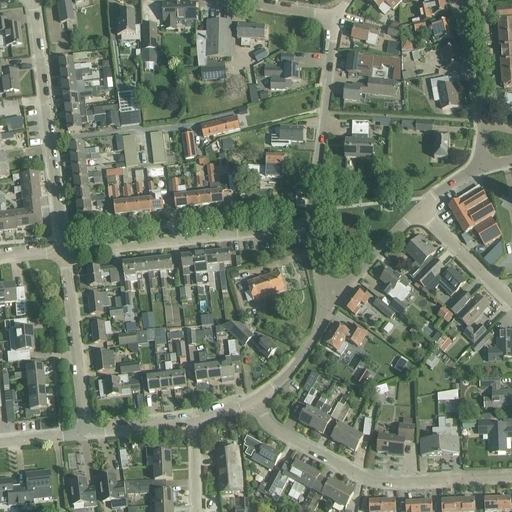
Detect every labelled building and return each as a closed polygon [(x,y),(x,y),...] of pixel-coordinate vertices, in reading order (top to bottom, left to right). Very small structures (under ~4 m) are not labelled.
[(370,0),(370,1),(377,8),(379,10),(384,15),(391,8),(393,11),(404,0),(403,0),(370,0)] [(413,25),(422,23),(435,20),(434,16),(447,13),(444,0),(424,0),(425,6),(418,8),(421,18),(412,20),(413,25)] [(70,2),(57,4),(60,23),(73,21),(70,2)] [(164,5),(164,15),(164,21),(166,21),(166,30),(175,30),(175,21),(196,21),(196,14),(196,4),(164,5)] [(511,6),(498,8),(499,19),(504,89),(511,88),(511,6)] [(121,22),(117,22),(117,36),(121,36),(125,36),(125,41),(140,41),(140,43),(141,43),(140,26),(140,28),(135,28),(135,12),(120,12),(121,22)] [(0,40),(1,48),(21,45),(18,25),(7,26),(6,19),(0,20),(0,32),(4,32),(5,38),(0,38),(0,40)] [(429,26),(433,43),(444,41),(453,39),(449,21),(440,23),(429,26)] [(207,57),(231,58),(232,22),(207,22),(207,33),(197,33),(197,40),(198,67),(207,67),(207,57)] [(418,33),(425,31),(423,22),(416,24),(418,33)] [(144,50),(157,50),(157,25),(144,26),(144,50)] [(355,26),(352,38),(368,42),(367,44),(376,47),(379,38),(381,30),(373,28),(364,25),(363,28),(355,26)] [(265,41),(265,38),(266,28),(238,26),(238,36),(238,40),(242,40),(242,48),(250,48),(250,41),(265,41)] [(401,31),(400,31),(389,28),(387,35),(398,39),(401,31)] [(390,48),(389,55),(399,57),(401,44),(391,42),(390,48)] [(408,42),(402,43),(402,54),(414,51),(412,45),(408,42)] [(445,49),(441,50),(443,62),(446,61),(447,67),(450,67),(459,65),(455,47),(446,49),(445,49)] [(485,49),(482,49),(483,57),(486,56),(493,55),(492,52),(492,48),(485,49)] [(264,49),(253,55),(258,63),(269,57),(264,49)] [(157,63),(157,50),(144,50),(142,50),(142,63),(157,63)] [(411,53),(414,62),(420,60),(418,51),(411,53)] [(294,56),(282,56),(282,64),(294,64),(294,56)] [(350,57),(348,73),(357,74),(360,75),(360,76),(371,78),(373,67),(381,68),(382,58),(372,57),(362,56),(362,58),(350,57)] [(394,74),(400,74),(400,60),(389,59),(389,67),(394,68),(394,74)] [(0,94),(0,99),(6,99),(5,94),(19,92),(16,72),(4,73),(2,60),(0,60),(0,94)] [(60,61),(61,73),(75,71),(81,70),(89,70),(93,70),(92,64),(89,65),(81,66),(81,65),(74,66),(74,60),(60,61)] [(207,69),(201,70),(202,82),(214,81),(226,79),(225,65),(225,63),(217,64),(207,66),(207,67),(207,69)] [(299,67),(289,67),(285,67),(285,70),(276,69),(276,67),(265,66),(265,78),(271,78),(270,90),(285,91),(285,81),(299,82),(299,67)] [(110,68),(103,69),(104,80),(112,79),(111,68),(110,68)] [(81,70),(75,71),(77,83),(83,83),(82,76),(86,75),(90,75),(89,70),(81,70)] [(62,85),(77,83),(75,71),(61,73),(62,85)] [(455,85),(450,86),(448,78),(431,81),(432,90),(435,102),(440,101),(442,110),(458,107),(455,94),(456,94),(455,85)] [(77,83),(62,85),(64,96),(97,92),(97,93),(113,90),(112,79),(104,80),(105,87),(96,88),(92,89),(91,88),(85,88),(84,89),(84,88),(83,83),(77,83)] [(369,80),(369,87),(353,85),(353,88),(346,87),(344,100),(354,101),(359,102),(360,95),(396,97),(397,83),(369,80)] [(256,85),(250,86),(252,105),(259,104),(256,85)] [(97,92),(64,96),(65,108),(80,107),(86,106),(85,99),(85,98),(92,97),(97,97),(97,93),(97,92)] [(137,92),(118,94),(121,115),(120,115),(122,127),(142,125),(140,112),(139,112),(137,92)] [(268,92),(260,94),(261,101),(270,100),(268,92)] [(511,95),(505,94),(503,105),(511,107),(511,95)] [(80,107),(65,108),(67,120),(95,117),(106,115),(115,114),(114,106),(93,109),(94,112),(86,113),(86,106),(80,107)] [(246,108),(239,110),(240,117),(248,115),(246,108)] [(115,114),(106,115),(107,121),(108,128),(112,127),(117,127),(117,130),(122,129),(122,127),(120,115),(120,114),(115,114)] [(67,120),(68,132),(82,130),(82,124),(95,122),(95,117),(67,120)] [(203,125),(206,138),(230,131),(239,129),(236,117),(203,125)] [(346,142),(346,159),(359,160),(360,138),(367,138),(368,138),(368,123),(353,122),(352,137),(353,137),(353,142),(346,142)] [(416,123),(416,132),(433,133),(433,124),(416,123)] [(272,137),(272,147),(291,147),(291,143),(303,143),(303,129),(282,128),(281,137),(272,137)] [(0,135),(0,152),(4,151),(2,141),(14,139),(13,133),(0,135)] [(193,134),(182,135),(185,160),(196,159),(193,134)] [(436,136),(435,149),(434,159),(448,160),(450,137),(436,136)] [(169,138),(152,140),(152,147),(164,145),(163,143),(169,142),(169,138)] [(373,143),(367,143),(367,138),(360,138),(359,160),(373,160),(373,143)] [(84,144),(70,146),(71,157),(100,154),(99,149),(91,150),(85,150),(84,144)] [(0,178),(8,177),(4,151),(0,152),(0,178)] [(73,169),(87,168),(86,160),(100,159),(100,154),(71,157),(73,169)] [(249,167),(248,181),(266,182),(266,179),(283,180),(284,168),(285,158),(275,158),(267,157),(267,168),(249,167)] [(229,188),(236,187),(232,176),(228,177),(221,177),(221,183),(215,184),(214,177),(215,177),(214,165),(208,166),(209,176),(211,193),(212,206),(224,204),(223,192),(230,191),(229,188)] [(74,181),(88,180),(94,179),(102,178),(101,173),(88,175),(87,168),(73,169),(74,181)] [(109,172),(106,172),(107,179),(110,178),(122,177),(121,170),(109,172)] [(39,186),(37,173),(12,176),(13,181),(20,181),(21,188),(39,186)] [(74,181),(76,193),(90,191),(88,180),(74,181)] [(179,180),(173,180),(173,181),(174,194),(174,197),(175,200),(176,210),(188,208),(187,195),(186,187),(183,187),(179,188),(179,180)] [(149,183),(148,183),(150,200),(152,212),(164,211),(163,201),(163,198),(162,198),(161,192),(161,191),(158,191),(154,192),(153,183),(149,183)] [(130,185),(124,186),(126,202),(128,215),(140,214),(138,201),(132,202),(130,185)] [(23,201),(38,199),(40,199),(39,186),(21,188),(14,189),(14,194),(22,193),(23,201)] [(117,187),(112,187),(115,216),(128,215),(126,202),(119,203),(117,187)] [(460,202),(459,200),(449,207),(465,234),(475,229),(491,219),(497,215),(485,197),(480,188),(480,189),(460,202)] [(90,191),(76,193),(77,205),(91,203),(97,202),(105,201),(105,196),(104,196),(97,197),(97,196),(90,197),(90,191)] [(199,194),(200,207),(212,206),(211,193),(199,194)] [(188,208),(200,207),(199,194),(187,195),(188,208)] [(23,201),(24,211),(38,222),(41,219),(38,199),(23,201)] [(138,201),(140,214),(152,212),(150,200),(138,201)] [(77,205),(79,217),(92,215),(91,203),(77,205)] [(5,205),(0,206),(1,214),(3,231),(16,230),(16,228),(14,212),(6,213),(5,205)] [(16,228),(35,225),(38,222),(24,211),(14,212),(16,228)] [(491,219),(475,229),(485,246),(494,241),(501,236),(491,219)] [(466,234),(461,237),(467,245),(471,242),(466,234)] [(425,290),(444,270),(435,261),(432,264),(428,259),(435,253),(420,238),(408,250),(420,261),(407,274),(416,282),(417,282),(425,290)] [(493,265),(500,258),(497,256),(502,251),(498,247),(486,260),(493,265)] [(230,252),(218,253),(219,266),(220,273),(225,272),(224,265),(231,264),(231,262),(230,252)] [(218,253),(206,254),(207,267),(208,274),(209,283),(209,284),(214,283),(213,273),(220,273),(219,266),(218,253)] [(206,254),(194,256),(195,268),(196,273),(197,284),(197,285),(202,284),(201,275),(208,274),(207,267),(206,254)] [(196,273),(195,268),(194,256),(181,257),(182,267),(184,286),(190,285),(189,273),(195,273),(196,273)] [(161,272),(163,288),(168,288),(167,279),(168,279),(167,271),(173,271),(171,258),(160,260),(161,272)] [(148,273),(150,290),(155,289),(153,273),(161,272),(160,260),(148,261),(149,273),(148,273)] [(148,261),(136,263),(138,283),(137,283),(138,292),(143,291),(141,274),(148,273),(149,273),(148,261)] [(136,263),(123,264),(126,293),(132,292),(131,283),(137,283),(138,283),(136,263)] [(90,287),(100,286),(102,285),(101,278),(111,277),(111,284),(112,284),(112,289),(120,288),(118,266),(88,270),(90,287)] [(456,293),(465,283),(451,269),(442,279),(442,280),(438,284),(451,298),(456,293)] [(389,270),(381,281),(386,285),(387,285),(382,292),(389,297),(394,291),(399,285),(406,290),(408,287),(410,284),(405,279),(397,273),(395,275),(389,270)] [(238,271),(230,274),(232,280),(240,277),(238,271)] [(280,273),(248,283),(254,302),(276,294),(286,291),(280,273)] [(2,286),(4,304),(15,303),(16,317),(26,316),(24,288),(14,289),(14,285),(2,286)] [(180,290),(181,300),(181,302),(182,302),(182,305),(191,304),(190,291),(187,291),(186,288),(180,289),(180,290)] [(356,289),(343,307),(353,315),(353,314),(356,316),(360,311),(357,309),(361,303),(365,306),(369,299),(356,289)] [(171,303),(171,301),(181,300),(180,290),(178,290),(178,291),(170,292),(170,291),(162,292),(164,304),(171,303)] [(101,295),(88,296),(90,315),(103,314),(102,304),(108,303),(107,295),(101,295)] [(123,308),(124,314),(131,314),(131,309),(130,296),(121,297),(123,308)] [(479,297),(463,313),(458,318),(468,327),(489,306),(479,297)] [(465,306),(459,300),(449,310),(455,316),(465,306)] [(374,306),(391,320),(395,314),(378,301),(374,306)] [(399,302),(398,301),(397,302),(391,308),(402,317),(408,309),(399,302)] [(111,318),(124,317),(124,314),(123,308),(110,310),(111,318)] [(444,308),(437,316),(443,321),(444,320),(448,323),(453,316),(449,313),(450,312),(444,308)] [(27,329),(26,320),(4,322),(5,332),(9,331),(10,343),(33,341),(32,329),(27,329)] [(94,344),(107,343),(106,332),(111,332),(110,324),(105,324),(105,323),(92,325),(94,344)] [(389,323),(383,331),(388,335),(394,327),(389,323)] [(256,330),(242,324),(227,326),(231,333),(245,347),(254,337),(252,335),(256,330)] [(324,343),(332,348),(333,349),(337,351),(336,353),(342,356),(348,345),(344,343),(345,340),(359,348),(368,334),(354,325),(349,333),(335,325),(324,343)] [(463,335),(473,345),(486,332),(479,325),(473,332),(470,328),(463,335)] [(216,327),(217,335),(225,334),(224,331),(227,330),(231,333),(227,326),(216,327)] [(147,343),(156,342),(156,336),(155,330),(147,332),(147,337),(147,343)] [(471,348),(476,353),(494,335),(489,330),(471,348)] [(205,338),(204,332),(196,332),(195,331),(187,332),(188,347),(197,347),(196,338),(205,338)] [(489,351),(489,362),(500,362),(500,359),(511,358),(511,332),(497,333),(498,350),(489,351)] [(120,346),(138,344),(137,334),(119,336),(120,346)] [(261,335),(253,343),(258,348),(257,349),(268,360),(277,350),(266,339),(265,340),(261,335)] [(444,336),(436,347),(444,353),(452,343),(444,336)] [(30,361),(29,352),(34,351),(33,341),(10,343),(11,353),(7,353),(8,363),(17,362),(30,361)] [(227,365),(220,365),(222,380),(222,383),(228,382),(228,380),(235,379),(234,375),(242,374),(239,356),(237,354),(235,341),(228,342),(230,357),(226,358),(227,365)] [(178,359),(186,358),(184,343),(176,344),(178,359)] [(135,355),(139,355),(138,345),(128,346),(128,350),(135,355)] [(97,373),(116,370),(113,352),(109,352),(95,353),(97,373)] [(195,368),(197,383),(209,382),(208,367),(207,367),(206,354),(199,355),(201,367),(195,368)] [(425,364),(433,370),(440,361),(431,355),(425,364)] [(403,357),(396,369),(402,373),(410,361),(403,357)] [(15,380),(27,379),(43,378),(42,366),(40,367),(39,360),(30,361),(17,362),(18,370),(26,369),(26,374),(15,375),(15,380)] [(167,376),(160,376),(162,391),(175,390),(173,375),(171,363),(166,364),(167,376)] [(134,374),(135,373),(141,373),(140,364),(121,367),(121,375),(128,374),(134,374)] [(209,382),(222,380),(220,365),(208,367),(209,382)] [(187,389),(185,367),(179,367),(180,374),(173,375),(175,390),(187,389)] [(363,370),(356,382),(363,386),(370,374),(363,370)] [(312,372),(303,390),(306,392),(309,394),(304,404),(309,407),(317,392),(312,390),(319,376),(312,372)] [(100,383),(101,393),(101,398),(131,395),(130,392),(140,391),(139,381),(139,379),(128,380),(128,378),(128,376),(119,377),(120,380),(115,381),(100,383)] [(160,376),(147,378),(149,389),(149,393),(162,391),(160,376)] [(43,378),(27,379),(28,390),(44,388),(43,378)] [(499,379),(479,380),(480,387),(492,386),(493,399),(484,400),(485,409),(493,409),(493,408),(500,408),(499,406),(511,405),(511,391),(499,393),(499,386),(500,386),(499,379)] [(29,401),(45,399),(44,388),(28,390),(29,401)] [(457,392),(439,395),(439,403),(458,402),(457,392)] [(335,411),(331,418),(337,421),(344,407),(346,404),(347,403),(349,397),(344,395),(341,400),(338,404),(335,411)] [(311,429),(324,405),(327,400),(322,397),(314,411),(308,408),(300,423),(311,429)] [(29,401),(30,411),(26,411),(26,417),(40,416),(39,411),(46,410),(45,399),(29,401)] [(5,403),(6,408),(7,424),(13,423),(12,408),(12,402),(10,402),(5,403)] [(324,405),(311,429),(323,436),(328,427),(331,420),(325,418),(328,413),(329,414),(331,409),(324,405)] [(349,410),(344,407),(337,421),(342,424),(349,410)] [(363,436),(369,437),(372,420),(365,419),(363,436)] [(450,431),(448,430),(445,429),(445,419),(438,419),(439,429),(440,456),(459,455),(459,439),(451,439),(451,437),(451,432),(450,431)] [(511,438),(511,420),(484,421),(479,422),(479,435),(489,435),(489,441),(492,441),(492,453),(506,452),(505,438),(511,438)] [(337,432),(332,440),(344,447),(352,431),(340,425),(337,432)] [(379,438),(378,453),(394,455),(394,457),(403,458),(405,439),(413,439),(412,442),(413,442),(414,427),(400,425),(399,440),(379,438)] [(439,429),(432,430),(433,440),(421,440),(422,457),(440,456),(439,429)] [(344,447),(355,453),(360,444),(364,437),(352,431),(344,447)] [(246,443),(244,447),(248,449),(245,455),(251,458),(254,452),(256,453),(255,454),(252,460),(258,463),(264,466),(271,471),(274,466),(275,466),(276,463),(281,455),(264,445),(264,446),(247,437),(244,443),(246,443)] [(154,457),(154,468),(172,467),(171,454),(165,454),(165,446),(149,447),(149,457),(154,457)] [(238,447),(217,448),(219,481),(242,480),(242,478),(238,447)] [(129,469),(126,451),(120,452),(122,470),(129,469)] [(292,490),(297,493),(302,483),(309,470),(297,463),(296,465),(291,463),(286,471),(283,476),(270,500),(277,504),(281,497),(280,496),(286,486),(287,486),(290,479),(296,482),(292,490)] [(172,467),(154,468),(155,481),(172,480),(172,467)] [(297,493),(301,495),(306,488),(312,491),(303,507),(305,508),(302,511),(308,511),(309,510),(325,481),(319,478),(320,476),(309,470),(302,483),(297,493)] [(27,487),(19,487),(22,504),(32,503),(32,498),(51,496),(50,488),(50,482),(49,472),(26,474),(27,487)] [(268,493),(265,498),(267,499),(270,501),(270,500),(283,476),(276,472),(269,486),(266,492),(268,493)] [(104,479),(100,479),(103,503),(111,502),(112,510),(127,508),(126,495),(125,489),(124,483),(117,484),(116,477),(112,478),(110,476),(105,477),(104,479)] [(22,504),(19,487),(11,488),(10,480),(0,480),(0,504),(7,504),(7,505),(22,504)] [(86,481),(83,481),(81,480),(76,481),(74,483),(71,483),(73,506),(84,505),(85,509),(97,507),(95,488),(94,488),(95,491),(88,492),(86,481)] [(242,480),(219,481),(220,494),(243,493),(242,480)] [(315,511),(324,497),(335,503),(343,488),(331,481),(329,483),(325,481),(309,510),(312,511),(315,511)] [(343,488),(335,503),(346,509),(349,503),(354,494),(343,488)] [(156,507),(174,507),(173,501),(176,501),(176,494),(173,494),(173,493),(155,494),(156,507)] [(498,511),(498,499),(485,500),(485,511),(498,511)] [(498,511),(511,511),(511,499),(498,499),(498,511)] [(236,511),(248,511),(248,501),(241,501),(242,509),(236,510),(236,511)] [(383,511),(396,511),(396,501),(383,502),(383,511)] [(458,511),(458,501),(442,502),(442,511),(458,511)] [(475,501),(458,501),(458,511),(475,511),(475,501)] [(369,511),(383,511),(383,502),(369,502),(369,511)] [(432,511),(432,502),(419,503),(419,511),(432,511)] [(419,511),(419,503),(406,504),(406,511),(419,511)]
